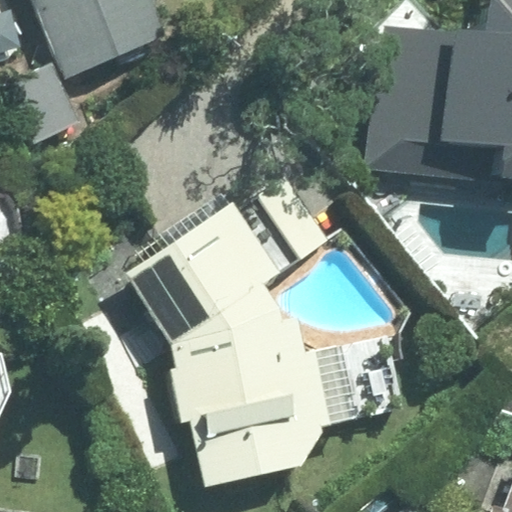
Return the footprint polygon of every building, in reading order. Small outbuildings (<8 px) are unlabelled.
[(23,0),(51,65),(149,23),(139,0),(23,0)] [(511,0),(472,0),(445,27),(426,6),(338,80),(459,234),(511,184),(511,0)] [(47,64),(0,83),(0,95),(22,150),(73,130),(55,85),(47,64)] [(206,145),(75,231),(120,299),(149,452),(248,433),(281,387),(271,324),(221,248),(257,224),(206,145)] [(445,511),(511,511),(511,417),(481,406),(442,510),(445,511)] [(55,511),(59,493),(0,482),(0,511),(55,511)]
